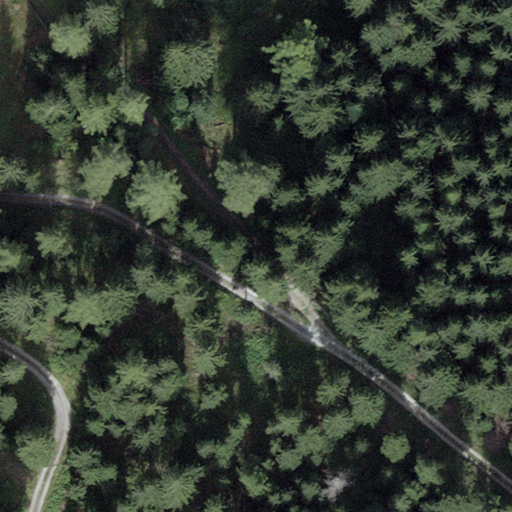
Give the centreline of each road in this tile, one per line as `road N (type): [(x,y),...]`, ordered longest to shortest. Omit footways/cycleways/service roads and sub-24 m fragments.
road 1 (track): [(511,492),(464,442),(321,329),(96,206),(0,195)]
road 2 (track): [(321,329),(278,255),(39,0)]
road 3 (track): [(0,345),(58,386),(66,410),(34,511)]
